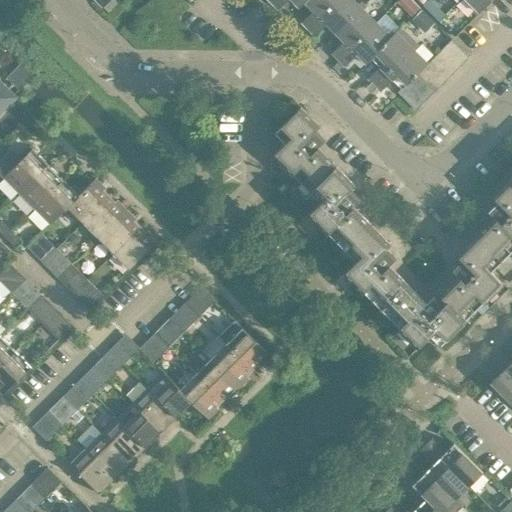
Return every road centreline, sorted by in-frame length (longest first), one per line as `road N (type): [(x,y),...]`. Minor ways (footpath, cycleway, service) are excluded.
road 1 (residential): [(0,447),(253,191),(254,72)]
road 2 (residential): [(511,99),(422,184),(307,74),(254,72)]
road 3 (residential): [(254,72),(130,71),(58,0)]
road 4 (residential): [(511,29),(423,117)]
